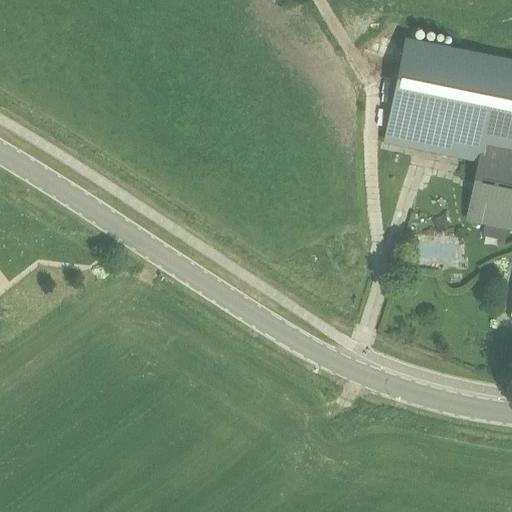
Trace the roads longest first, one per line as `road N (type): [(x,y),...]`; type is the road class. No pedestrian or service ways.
road 1 (secondary): [(511,418),(423,399),(304,347),(0,154)]
road 2 (track): [(379,283),(367,84),(321,0)]
